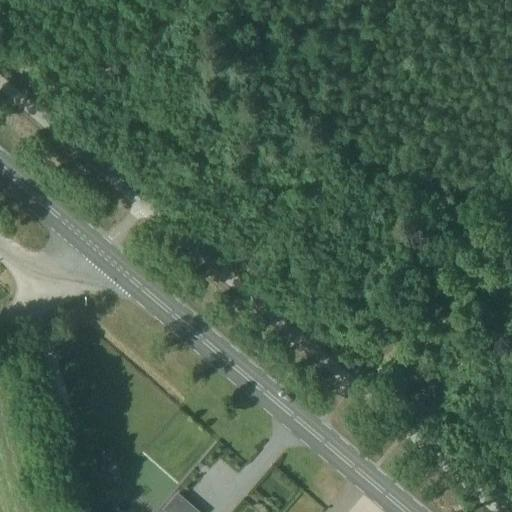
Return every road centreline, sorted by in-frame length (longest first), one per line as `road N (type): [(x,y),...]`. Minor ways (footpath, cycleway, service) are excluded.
road 1 (primary): [(409,511),(99,252)]
road 2 (track): [(511,198),(346,380)]
road 3 (track): [(219,511),(346,380)]
road 4 (primary): [(99,252),(0,169)]
